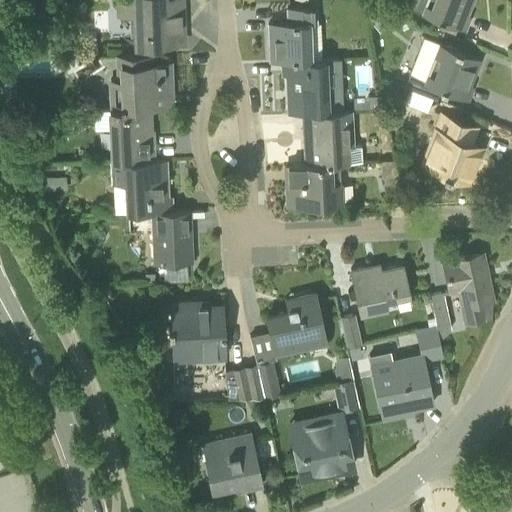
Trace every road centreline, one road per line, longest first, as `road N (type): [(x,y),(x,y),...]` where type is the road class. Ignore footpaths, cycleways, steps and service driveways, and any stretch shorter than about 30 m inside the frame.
road 1 (residential): [(511,221),(272,229),(252,212),(235,167),(229,0)]
road 2 (unclassified): [(92,511),(64,428),(0,300)]
road 3 (residential): [(437,458),(511,352)]
